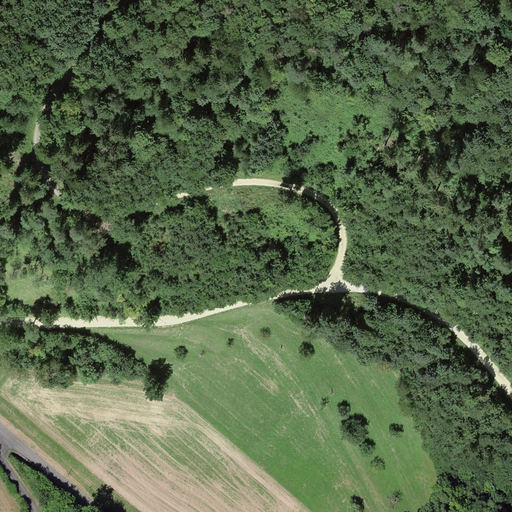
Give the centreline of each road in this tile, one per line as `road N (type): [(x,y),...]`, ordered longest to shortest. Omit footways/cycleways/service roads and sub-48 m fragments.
road 1 (track): [(123,0),(42,105),(28,145),(31,174),(51,200),(80,215),(114,216),(230,182),(326,194),(344,231),(326,285)]
road 2 (track): [(0,322),(167,320),(326,285),(401,292),(443,316),(511,388)]
road 3 (unclassified): [(96,511),(0,432)]
